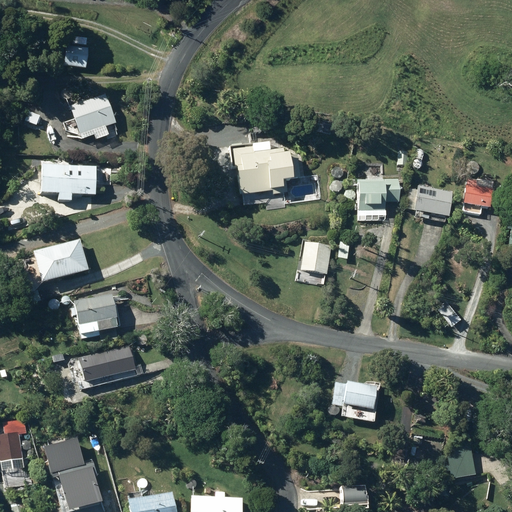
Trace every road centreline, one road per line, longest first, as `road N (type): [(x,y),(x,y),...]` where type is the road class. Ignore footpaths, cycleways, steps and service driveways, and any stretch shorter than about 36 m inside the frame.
road 1 (residential): [(511,368),(293,330),(227,294),(173,249)]
road 2 (unclassified): [(173,249),(214,377),(279,475),(287,511)]
road 3 (unclassified): [(232,0),(207,21),(168,84),(159,186),(173,249)]
